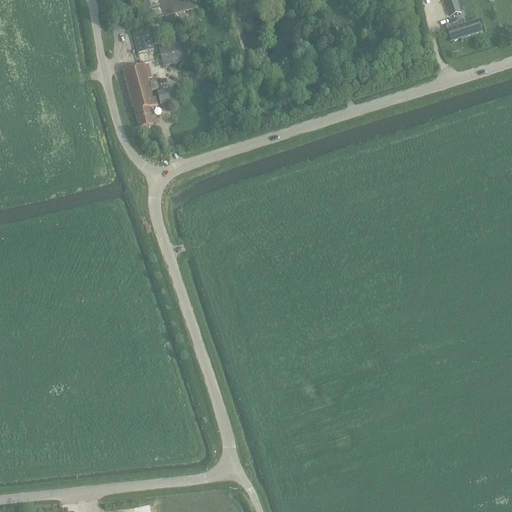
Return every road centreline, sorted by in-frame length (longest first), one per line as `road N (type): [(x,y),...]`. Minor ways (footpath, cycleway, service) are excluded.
road 1 (unclassified): [(155,180),(511,62)]
road 2 (unclassified): [(234,467),(156,219),(155,180)]
road 3 (unclassified): [(0,501),(206,479),(234,467)]
road 4 (unclassified): [(155,180),(117,124),(91,0)]
